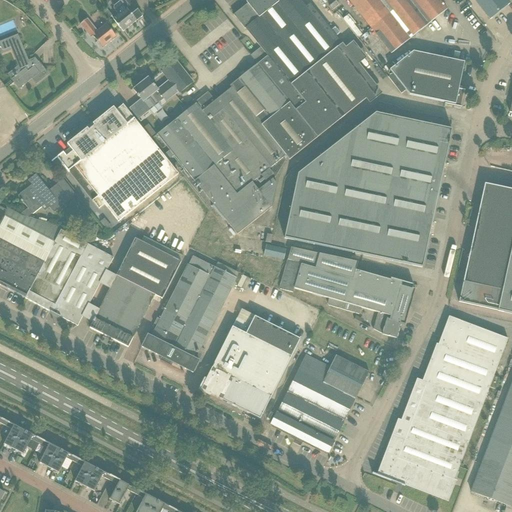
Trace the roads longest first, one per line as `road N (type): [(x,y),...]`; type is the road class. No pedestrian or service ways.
road 1 (unclassified): [(343,483),(432,313),(474,124)]
road 2 (tertiary): [(343,483),(0,309)]
road 3 (primary): [(270,511),(0,373)]
road 4 (unknown): [(449,511),(511,343)]
road 5 (tertiary): [(198,0),(95,81)]
road 6 (tertiary): [(0,158),(95,81)]
